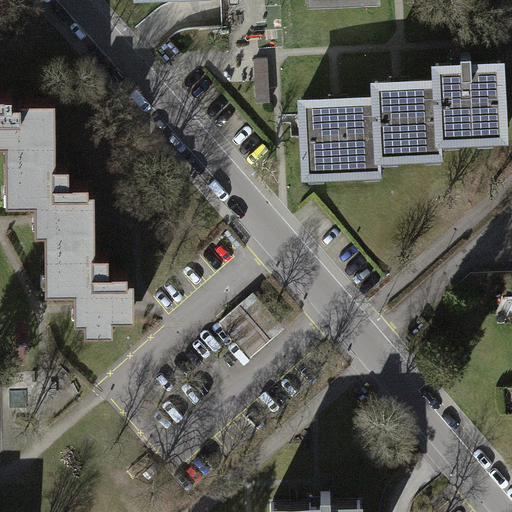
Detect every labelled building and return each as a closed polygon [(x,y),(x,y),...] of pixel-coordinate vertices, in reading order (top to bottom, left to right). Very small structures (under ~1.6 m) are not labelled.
[(369,88),(295,92),(300,175),(380,170),(380,155),(443,151),(443,138),(509,134),(504,50),(431,55),(432,69),(368,73),(369,88)] [(255,58),(257,104),(272,103),(269,57),(255,58)] [(0,135),(11,136),(11,195),(41,194),(42,224),(52,224),(52,283),(81,283),(81,312),(91,312),(92,325),(116,325),(116,312),(138,312),(138,264),(114,264),(114,244),(102,244),(101,184),(96,184),(96,173),(75,174),(75,154),(61,155),(61,92),(20,92),(20,82),(0,82),(0,135)] [(256,290),(220,320),(250,357),(287,326),(256,290)] [(361,511),(360,496),(265,499),(265,511),(361,511)]
